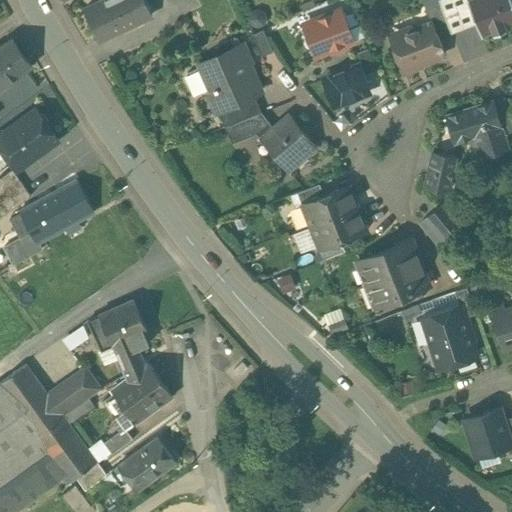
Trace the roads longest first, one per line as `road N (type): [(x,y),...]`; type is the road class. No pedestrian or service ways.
road 1 (secondary): [(378,435),(171,216),(62,56),(34,0)]
road 2 (residential): [(511,62),(415,96),(390,164),(433,273)]
road 3 (secondary): [(476,511),(378,435)]
